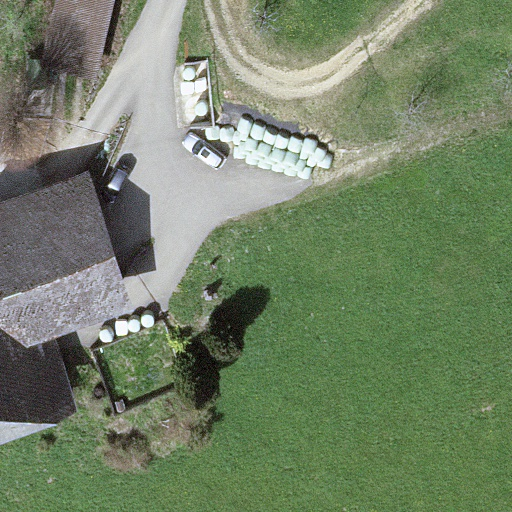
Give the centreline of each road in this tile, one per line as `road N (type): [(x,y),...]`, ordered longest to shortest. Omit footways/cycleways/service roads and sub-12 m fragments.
road 1 (track): [(511,116),(273,192),(215,196),(195,190),(171,165),(158,126),(149,28)]
road 2 (track): [(214,0),(254,74),(296,85),(338,67),(412,0)]
